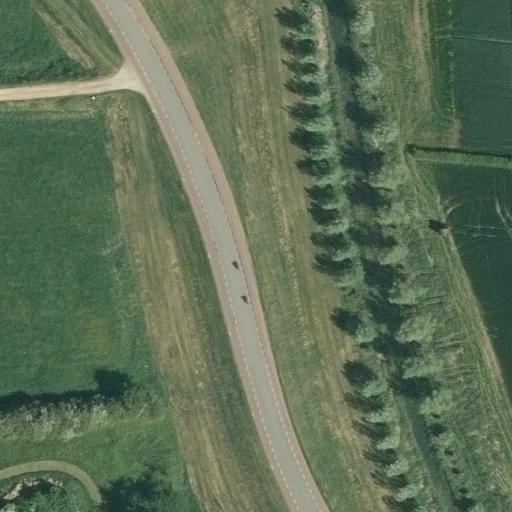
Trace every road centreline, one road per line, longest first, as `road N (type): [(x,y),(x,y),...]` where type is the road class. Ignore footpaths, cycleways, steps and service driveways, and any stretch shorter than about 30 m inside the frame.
road 1 (secondary): [(311,511),(279,444),(189,142),(117,0)]
road 2 (track): [(0,94),(158,74)]
